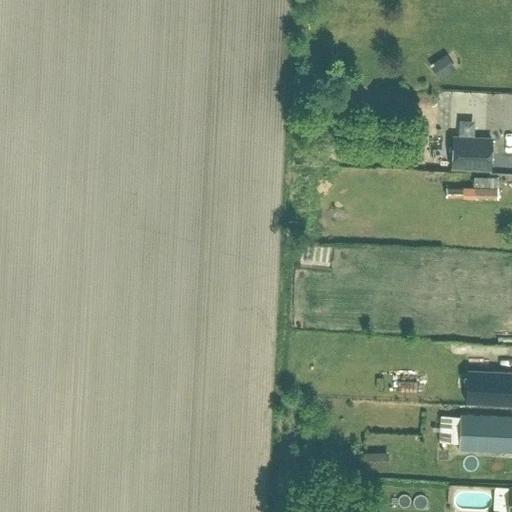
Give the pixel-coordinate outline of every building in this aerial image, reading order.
[(429,67),(437,79),(449,71),(441,59),(429,67)] [(490,170),(491,137),(451,135),(450,169),(490,170)] [(465,402),(511,404),(511,372),(467,370),(465,402)] [(511,456),(511,417),(458,414),(456,453),(511,456)] [(356,464),(383,464),(383,452),(356,451),(356,464)]
